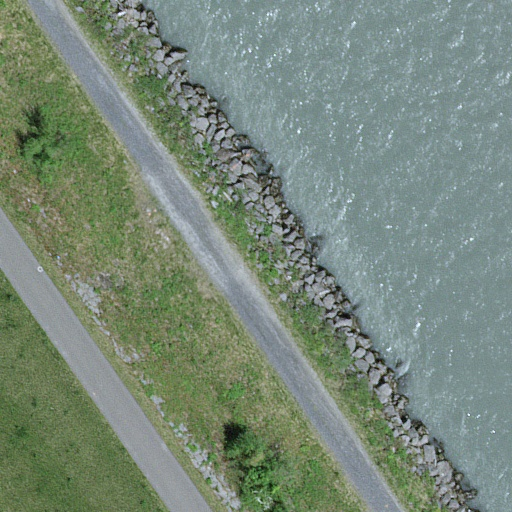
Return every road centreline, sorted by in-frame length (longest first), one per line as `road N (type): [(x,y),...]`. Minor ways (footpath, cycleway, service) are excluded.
road 1 (track): [(384,511),(33,0)]
road 2 (track): [(0,236),(191,511)]
